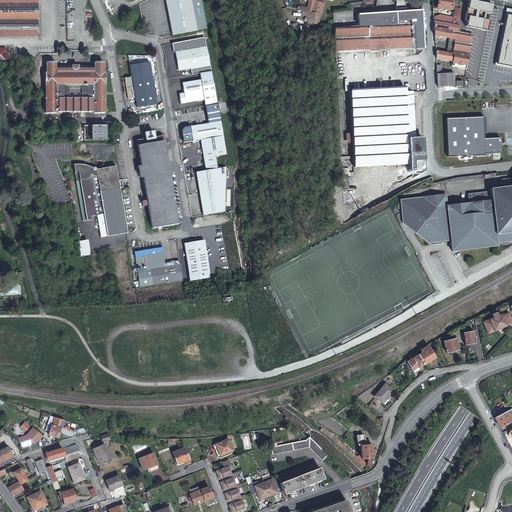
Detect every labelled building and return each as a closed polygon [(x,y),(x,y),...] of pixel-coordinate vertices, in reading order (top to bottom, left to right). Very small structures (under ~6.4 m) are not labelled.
[(0,0),(0,36),(37,37),(37,3),(37,0),(0,0)] [(165,0),(169,18),(203,11),(200,0),(165,0)] [(315,0),(314,0),(311,12),(320,14),(322,14),(324,3),(315,0)] [(349,4),(350,11),(376,7),(376,0),(363,0),(363,1),(349,4)] [(422,23),(422,10),(414,10),(406,11),(404,0),(395,0),(395,12),(357,14),(358,26),(377,25),(379,50),(385,50),(411,49),(415,49),(424,48),(424,44),(422,23)] [(452,0),(437,0),(437,8),(451,10),(452,0)] [(493,5),(469,0),(465,20),(467,21),(466,26),(488,31),(490,21),(485,20),(486,13),(491,14),(493,5)] [(511,68),(511,63),(511,10),(506,9),(496,65),(511,68)] [(203,11),(169,18),(173,36),(207,29),(203,11)] [(319,25),(320,14),(311,12),(308,11),(308,17),(308,24),(319,25)] [(440,15),(433,17),(433,21),(452,25),(454,18),(440,15)] [(452,25),(433,21),(434,27),(456,31),(457,26),(452,25)] [(377,25),(358,26),(346,27),(333,27),(334,41),(335,48),(335,52),(379,50),(377,25)] [(456,31),(434,27),(434,31),(434,35),(447,38),(453,40),(453,54),(453,55),(452,62),(451,67),(453,67),(454,64),(461,65),(461,68),(464,69),(466,69),(470,48),(470,47),(473,35),(456,31)] [(173,52),(175,52),(179,71),(191,69),(192,75),(200,73),(212,71),(205,37),(172,43),(173,52)] [(447,53),(435,51),(436,56),(436,58),(452,62),(453,55),(453,54),(447,53)] [(104,73),(104,62),(94,62),(94,69),(90,69),(90,66),(78,66),(71,66),(61,66),(60,69),(56,69),(56,62),(46,62),(46,73),(44,73),(44,85),(45,85),(45,114),(57,114),(57,112),(93,112),(93,114),(105,113),(105,85),(105,73),(104,73)] [(131,66),(133,78),(153,74),(151,63),(131,66)] [(441,65),(436,66),(437,76),(438,87),(454,86),(454,80),(454,78),(453,74),(441,74),(441,65)] [(201,80),(182,83),(184,95),(179,96),(181,104),(205,100),(206,106),(218,104),(212,71),(200,73),(201,80)] [(133,78),(128,79),(129,82),(126,83),(129,100),(136,99),(138,109),(158,105),(153,74),(133,78)] [(405,88),(349,91),(352,167),(407,165),(406,139),(413,139),(412,92),(406,92),(405,88)] [(482,118),(446,120),(448,156),(501,153),(500,138),(483,139),(482,118)] [(221,121),(190,126),(192,141),(201,139),(223,136),(221,121)] [(105,140),(105,126),(84,126),(84,140),(105,140)] [(154,137),(153,131),(144,133),(145,139),(137,140),(141,166),(138,166),(140,176),(143,176),(143,177),(147,200),(147,201),(148,204),(148,206),(152,229),(158,227),(161,227),(178,224),(174,199),(173,197),(168,166),(171,166),(171,164),(169,157),(166,157),(163,136),(154,137)] [(223,136),(201,140),(206,170),(218,168),(216,157),(227,155),(223,136)] [(80,165),(73,164),(83,221),(91,220),(91,216),(98,215),(101,238),(127,233),(119,188),(118,181),(116,166),(96,170),(95,167),(93,168),(89,166),(85,165),(80,165)] [(206,170),(196,172),(199,193),(225,189),(226,167),(218,168),(206,170)] [(402,224),(405,226),(406,224),(415,225),(419,233),(417,235),(428,244),(450,241),(452,252),(460,251),(497,246),(496,243),(511,241),(511,179),(501,181),(498,184),(498,189),(489,190),(490,193),(467,195),(468,204),(446,207),(445,196),(399,201),(402,224)] [(225,189),(199,193),(203,215),(225,212),(225,189)] [(406,224),(405,226),(417,235),(419,233),(415,225),(406,224)] [(85,240),(78,241),(79,256),(87,255),(85,240)] [(210,277),(203,240),(183,243),(190,281),(210,277)] [(165,266),(162,252),(162,247),(134,253),(136,262),(137,267),(146,266),(147,269),(165,266)] [(146,266),(137,267),(141,288),(183,280),(179,260),(173,261),(173,265),(147,269),(146,266)] [(493,318),(484,322),(489,333),(506,326),(507,327),(511,325),(511,323),(508,314),(502,316),(501,314),(497,316),(496,313),(491,315),(493,318)] [(464,342),(464,345),(475,343),(473,331),(463,333),(464,342)] [(455,339),(443,342),(446,353),(458,349),(455,339)] [(417,355),(423,365),(427,362),(429,366),(432,364),(429,361),(434,358),(427,346),(420,350),(422,353),(417,355)] [(418,368),(423,365),(417,355),(407,362),(414,373),(418,371),(417,370),(416,370),(416,368),(417,367),(418,368)] [(377,392),(373,397),(382,403),(386,398),(385,398),(389,394),(392,391),(384,384),(377,392)] [(506,411),(494,418),(500,427),(504,425),(505,426),(508,424),(507,423),(511,421),(507,412),(508,412),(507,411),(506,411)] [(64,420),(50,415),(47,424),(45,430),(47,431),(47,433),(48,433),(48,435),(57,438),(60,428),(61,429),(64,420)] [(359,459),(356,456),(332,434),(319,425),(317,428),(330,437),(352,457),(363,469),(366,466),(359,459)] [(373,439),(376,437),(373,431),(371,427),(370,427),(369,425),(366,426),(373,439)] [(42,436),(32,427),(25,436),(17,438),(20,442),(22,446),(37,441),(42,436)] [(327,455),(309,437),(305,440),(271,447),(272,454),(309,447),(323,460),(327,455)] [(361,454),(356,456),(359,459),(368,458),(367,465),(370,466),(372,459),(371,445),(369,445),(365,437),(356,440),(358,445),(360,445),(361,454)] [(232,451),(228,439),(215,444),(213,445),(217,457),(220,456),(232,451)] [(78,450),(75,443),(61,448),(45,453),(48,461),(56,458),(58,461),(65,459),(64,456),(64,455),(78,450)] [(110,460),(103,444),(92,449),(96,458),(98,457),(101,464),(110,460)] [(0,462),(12,456),(7,447),(4,448),(0,450),(0,462)] [(188,460),(184,448),(172,452),(177,464),(184,462),(188,460)] [(138,458),(138,459),(142,470),(146,468),(146,467),(156,463),(152,453),(151,454),(150,449),(145,451),(147,455),(138,458)] [(35,469),(29,458),(25,460),(31,471),(35,469)] [(46,470),(45,467),(42,459),(36,462),(40,473),(46,470)] [(230,466),(228,460),(221,462),(224,468),(216,471),(219,479),(227,476),(228,479),(220,482),(223,490),(231,487),(232,490),(224,493),(228,502),(235,499),(237,502),(229,505),(231,511),(234,511),(244,508),(241,501),(245,499),(244,495),(240,496),(237,489),(241,488),(239,484),(235,485),(232,478),(236,477),(235,472),(231,474),(228,467),(230,466)] [(84,479),(78,463),(71,466),(68,467),(67,467),(73,483),(84,479)] [(157,464),(156,463),(146,467),(146,468),(148,468),(150,472),(158,469),(157,464)] [(49,466),(45,467),(46,470),(50,479),(51,482),(55,480),(49,466)] [(18,481),(19,484),(26,480),(19,468),(12,472),(18,481)] [(323,479),(319,468),(279,483),(284,494),(323,479)] [(122,485),(118,475),(105,481),(109,490),(122,485)] [(263,483),(268,496),(270,496),(277,493),(276,489),(273,483),(272,480),(270,480),(268,477),(261,479),(263,483)] [(22,489),(19,484),(18,481),(8,487),(12,495),(22,489)] [(259,500),(268,496),(263,483),(257,486),(255,482),(247,485),(251,495),(257,493),(259,500)] [(199,490),(204,501),(216,497),(214,492),(210,493),(208,487),(199,490)] [(76,500),(72,489),(60,492),(62,501),(63,504),(76,500)] [(193,506),(204,501),(199,490),(189,494),(189,497),(188,498),(190,502),(192,502),(193,506)] [(46,504),(40,491),(26,497),(32,509),(38,506),(39,507),(43,505),(46,504)] [(348,511),(345,500),(310,511),(348,511)]
